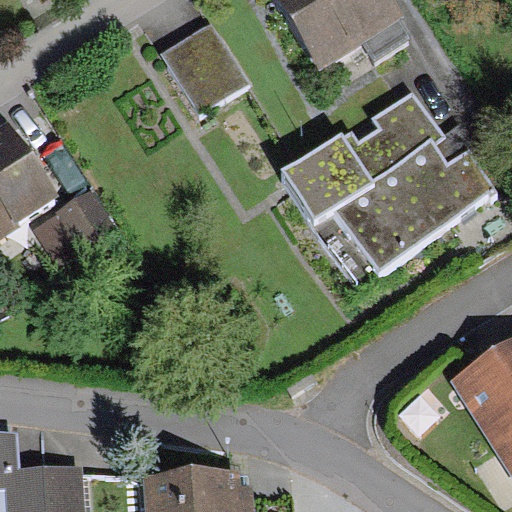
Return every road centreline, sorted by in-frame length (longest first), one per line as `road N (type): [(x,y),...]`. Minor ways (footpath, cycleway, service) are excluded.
road 1 (residential): [(0,395),(230,427),(317,450)]
road 2 (residential): [(317,450),(356,385),(511,277)]
road 3 (residential): [(0,80),(127,0)]
road 4 (residential): [(317,450),(425,511)]
